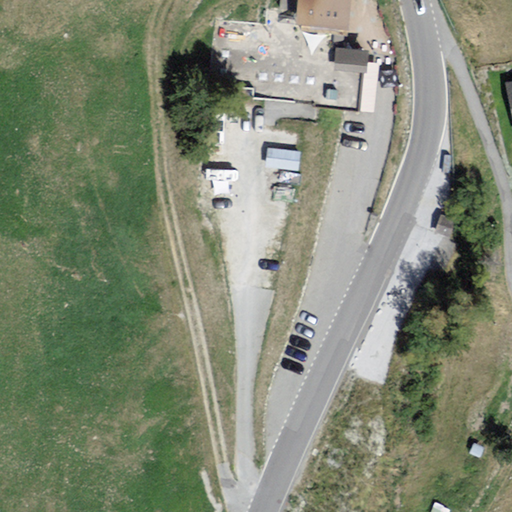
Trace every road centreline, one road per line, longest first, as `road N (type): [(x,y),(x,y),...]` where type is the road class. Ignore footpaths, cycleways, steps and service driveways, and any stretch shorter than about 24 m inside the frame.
road 1 (track): [(164,0),(153,33),(163,178),(219,455),(242,511)]
road 2 (tertiary): [(264,511),(412,184),(429,128),(426,37)]
road 3 (residential): [(426,37),(443,40),(459,60),(500,170),(511,271)]
